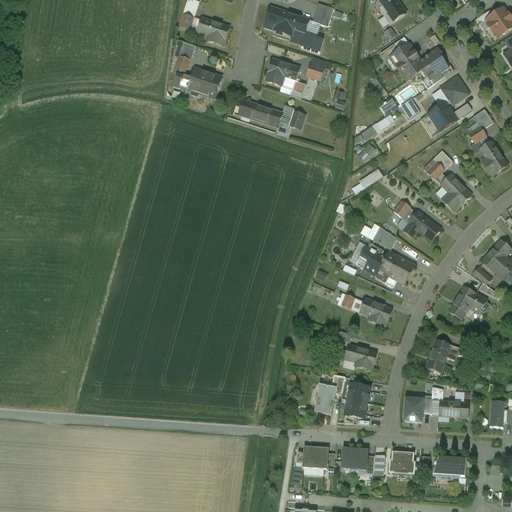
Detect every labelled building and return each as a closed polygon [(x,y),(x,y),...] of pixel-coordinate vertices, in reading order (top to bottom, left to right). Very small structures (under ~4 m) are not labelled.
[(199,4),(188,0),(185,10),(196,14),(199,4)] [(406,15),(396,0),(377,0),(378,1),(372,5),(377,14),(380,12),(389,26),(393,23),(406,15)] [(464,0),(461,2),(465,8),(477,0),(464,0)] [(334,10),(318,5),(313,24),(328,29),(334,10)] [(309,21),(271,9),(264,29),(292,38),(290,43),(301,47),(309,24),(309,21)] [(196,14),(185,10),(179,28),(190,32),(196,14)] [(493,17),(487,21),(487,22),(491,27),(489,28),(493,35),(495,34),(499,39),(511,30),(511,23),(511,22),(511,21),(508,16),(507,16),(503,10),(493,17)] [(490,12),(475,22),(479,28),(487,22),(487,21),(493,17),(490,12)] [(230,29),(202,20),(197,34),(208,38),(206,43),(223,48),(225,43),(225,44),(230,29)] [(196,48),(183,44),(178,57),(191,62),(196,48)] [(395,45),(380,55),(385,63),(391,59),(391,58),(400,52),(395,45)] [(400,52),(391,58),(391,59),(407,83),(424,72),(426,71),(420,63),(409,46),(400,52)] [(438,51),(420,63),(426,71),(424,72),(424,73),(424,76),(426,79),(429,80),(430,81),(432,80),(441,74),(448,69),(447,69),(442,60),(443,59),(438,51)] [(191,62),(178,57),(174,71),(187,75),(191,62)] [(324,63),(313,60),(311,66),(322,69),(324,63)] [(300,70),(272,61),(268,75),(268,76),(266,84),(282,89),(285,81),(295,84),(296,85),(296,84),(300,70)] [(322,69),(311,66),(306,79),(320,83),(325,70),(322,69)] [(448,69),(441,74),(445,78),(445,79),(454,73),(450,67),(447,69),(448,69)] [(222,80),(194,71),(192,78),(184,76),(182,81),(177,80),(175,87),(180,88),(180,89),(215,100),(222,80)] [(441,74),(432,80),(435,85),(445,78),(441,74)] [(457,81),(441,91),(449,103),(446,105),(449,110),(469,97),(457,81)] [(306,87),(296,84),(296,85),(295,84),(290,98),(301,101),(306,87)] [(385,117),(399,109),(393,99),(379,107),(385,117)] [(346,103),(340,101),(337,110),(344,112),(346,103)] [(283,115),(243,102),(238,117),(278,130),(279,130),(280,125),(283,115)] [(411,102),(401,108),(410,120),(420,114),(411,102)] [(449,110),(446,105),(429,116),(441,133),(457,122),(453,115),(449,110)] [(468,106),(453,115),(457,122),(472,112),(468,106)] [(485,111),(473,119),(482,132),(494,125),(485,111)] [(289,128),(292,129),(300,132),(305,117),(294,113),(289,128)] [(289,128),(280,125),(279,130),(278,130),(276,135),(289,139),(292,129),(289,128)] [(373,128),(362,136),(366,143),(377,135),(373,128)] [(358,155),(365,163),(380,152),(374,143),(358,155)] [(508,168),(492,143),(479,152),(496,176),(508,168)] [(453,164),(442,153),(434,161),(444,172),(445,172),(453,164)] [(444,172),(434,161),(424,171),(440,187),(447,181),(442,175),(445,172),(444,172)] [(351,188),(355,195),(384,179),(380,171),(351,188)] [(447,181),(440,187),(449,196),(442,202),(455,214),(461,208),(472,198),(451,176),(447,181)] [(411,209),(402,203),(394,214),(402,220),(402,221),(411,210),(411,209)] [(417,215),(411,210),(402,221),(402,220),(402,221),(408,225),(417,215)] [(441,231),(418,213),(417,215),(408,225),(409,226),(404,233),(412,240),(418,233),(432,243),(441,231)] [(397,241),(381,229),(373,242),(391,252),(397,241)] [(511,251),(501,242),(481,264),(493,274),(503,281),(511,271),(511,264),(506,259),(511,252),(511,251)] [(379,272),(386,260),(381,257),(384,253),(370,245),(362,260),(361,260),(357,267),(364,271),(365,270),(376,277),(379,272)] [(415,268),(389,254),(386,260),(379,272),(398,282),(397,284),(404,288),(415,268)] [(346,267),(344,271),(355,276),(357,271),(346,267)] [(492,281),(479,270),(473,276),(473,277),(474,276),(486,287),(492,281)] [(317,278),(327,281),(328,275),(319,272),(317,278)] [(398,282),(379,272),(376,277),(375,279),(394,289),(397,284),(398,282)] [(348,291),(350,286),(340,282),(338,288),(348,291)] [(500,297),(482,285),(478,291),(497,302),(500,297)] [(464,289),(449,314),(462,322),(469,309),(480,315),(487,302),(464,289)] [(355,300),(346,297),(342,307),(351,311),(355,300)] [(364,304),(355,300),(351,311),(360,315),(364,304)] [(393,311),(365,300),(364,304),(360,315),(370,319),(369,323),(385,329),(387,326),(393,311)] [(352,337),(335,332),(333,341),(342,343),(350,345),(352,337)] [(475,344),(463,340),(460,350),(458,357),(469,361),(475,344)] [(342,343),(333,341),(329,357),(338,360),(342,343)] [(436,342),(427,370),(441,375),(446,360),(456,363),(458,357),(460,350),(451,347),(436,342)] [(377,354),(349,347),(345,362),(356,365),(355,369),(372,373),(373,369),(377,354)] [(342,390),(325,388),(324,401),(338,402),(338,396),(342,396),(342,390)] [(444,392),(433,390),(432,400),(443,401),(444,392)] [(367,398),(342,396),(338,396),(338,402),(337,411),(357,412),(356,421),(365,421),(366,413),(367,398)] [(420,400),(406,399),(405,420),(418,421),(420,400)] [(432,403),(424,402),(424,415),(423,415),(423,416),(432,416),(431,416),(432,403)] [(469,405),(440,403),(439,418),(468,420),(469,405)] [(505,404),(491,403),(490,429),(503,430),(504,424),(507,424),(508,412),(504,412),(505,404)] [(328,451),(305,450),(305,454),(304,466),(304,470),(327,471),(328,455),(328,451)] [(367,454),(344,452),(343,470),(366,472),(367,458),(367,454)] [(305,454),(298,453),(296,465),(304,466),(305,454)] [(335,456),(328,455),(327,471),(329,473),(334,474),(335,456)] [(413,457),(393,455),(393,465),(391,464),(390,475),(414,477),(414,466),(413,466),(413,457)] [(375,458),(367,458),(366,472),(366,476),(374,476),(375,458)] [(384,459),(375,458),(374,476),(383,477),(384,459)] [(429,459),(421,459),(420,474),(428,475),(429,459)] [(467,461),(439,459),(438,460),(435,459),(434,478),(465,480),(466,469),(467,461)] [(465,485),(458,484),(457,495),(467,495),(467,497),(468,497),(470,469),(466,469),(465,480),(465,485)]
